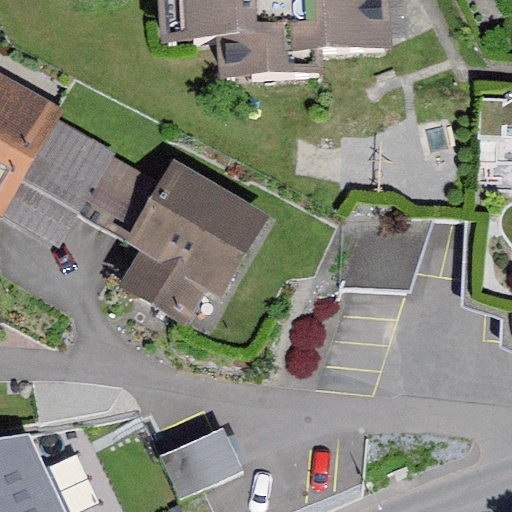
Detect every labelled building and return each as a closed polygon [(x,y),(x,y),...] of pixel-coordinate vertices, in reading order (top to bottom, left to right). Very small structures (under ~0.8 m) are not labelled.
[(381,0),(166,0),(167,6),(191,4),(195,46),(250,42),(253,81),(319,78),(317,55),(384,51),(381,0)] [(50,123),(55,115),(0,83),(0,210),(1,211),(18,181),(50,123)] [(511,91),(481,90),(479,138),(511,139),(511,91)] [(50,123),(18,181),(61,206),(93,149),(50,123)] [(204,283),(221,292),(261,223),(175,173),(135,243),(151,253),(129,291),(181,321),(204,283)] [(426,233),(360,230),(340,291),(406,294),(426,233)] [(224,430),(160,461),(181,504),(245,474),(224,430)] [(0,443),(0,511),(64,511),(29,438),(0,443)]
